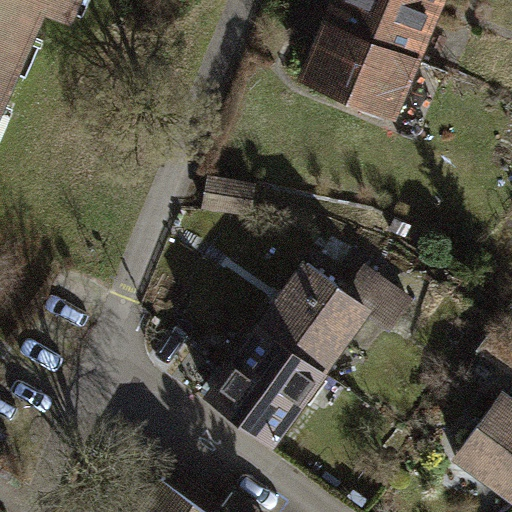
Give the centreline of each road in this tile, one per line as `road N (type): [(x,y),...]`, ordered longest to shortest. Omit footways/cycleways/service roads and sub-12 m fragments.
road 1 (residential): [(306,511),(90,359)]
road 2 (residential): [(44,511),(90,359)]
